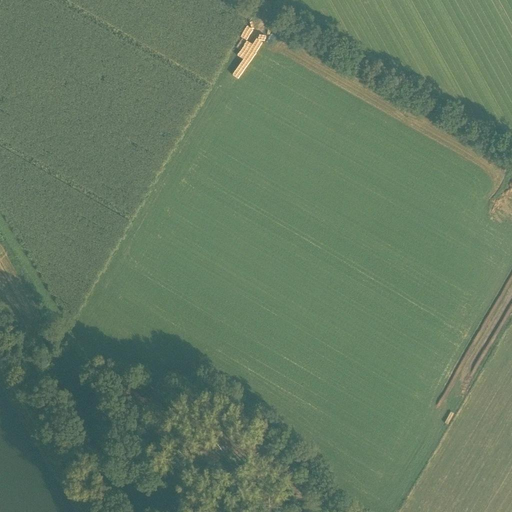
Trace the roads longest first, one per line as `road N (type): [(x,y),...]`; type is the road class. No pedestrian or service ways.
road 1 (track): [(253,0),(511,152)]
road 2 (track): [(84,511),(0,362)]
